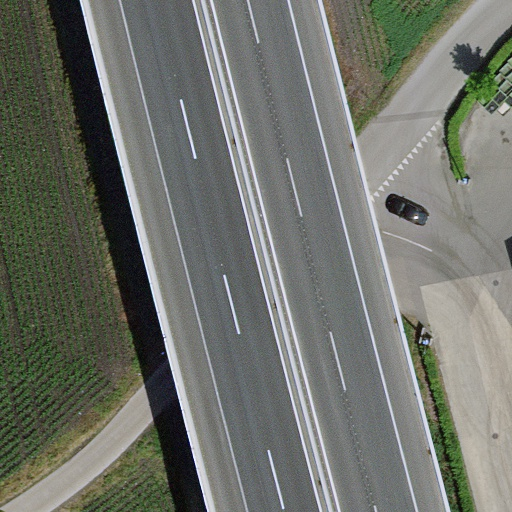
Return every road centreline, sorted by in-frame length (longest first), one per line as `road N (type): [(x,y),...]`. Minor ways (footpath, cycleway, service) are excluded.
road 1 (motorway): [(381,511),(251,0)]
road 2 (motorway): [(156,0),(283,511)]
